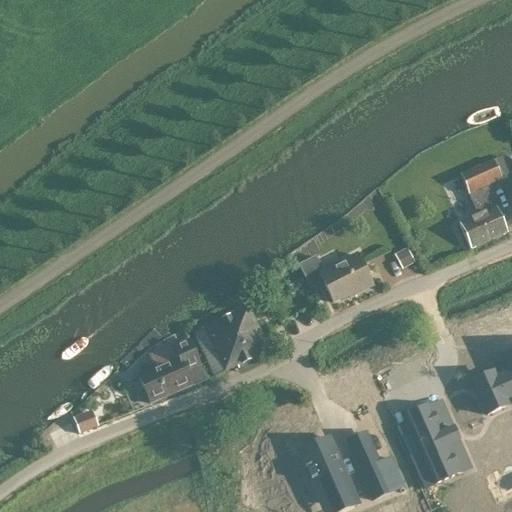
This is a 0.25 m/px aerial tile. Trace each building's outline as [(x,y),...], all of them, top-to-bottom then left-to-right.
[(457,169),(475,210),(457,218),(469,244),(505,228),(484,181),(500,175),(491,155),(457,169)] [(411,256),(404,244),(394,250),(400,262),(411,256)] [(321,265),(314,251),(297,259),(308,284),(321,277),(331,298),(353,287),(354,289),(370,281),(354,248),(321,265)] [(268,348),(245,300),(192,327),(213,371),(236,361),(237,363),(268,348)] [(171,342),(175,352),(136,369),(148,399),(190,381),(184,367),(197,361),(186,336),(171,342)] [(489,369),(471,378),(485,411),(503,402),(500,395),(511,390),(511,350),(504,354),(510,369),(492,377),(489,369)] [(404,420),(395,424),(422,485),(458,469),(451,454),(460,451),(442,412),(434,415),(428,401),(401,413),(404,420)] [(76,412),(71,414),(77,429),(82,427),(92,423),(86,408),(76,412)] [(263,455),(263,430),(254,430),(253,455),(263,455)] [(326,433),(296,446),(304,463),(303,463),(303,465),(304,464),(309,475),(308,476),(309,477),(310,476),(320,499),(349,486),(326,433)] [(366,434),(347,442),(371,496),(401,483),(388,455),(377,460),(366,434)] [(239,511),(237,460),(210,461),(212,511),(239,511)] [(272,511),(272,484),(255,485),(255,511),(272,511)]
